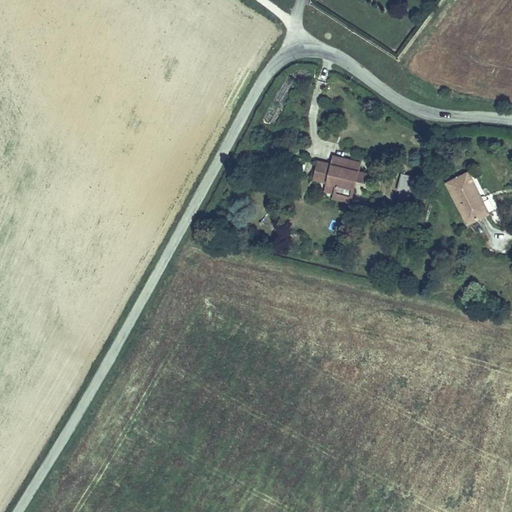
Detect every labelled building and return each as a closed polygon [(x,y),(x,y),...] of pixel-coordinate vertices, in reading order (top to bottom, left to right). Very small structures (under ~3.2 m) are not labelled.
[(331,159),(329,168),(347,172),(349,164),(331,159)] [(314,185),(327,188),(337,191),(336,197),(353,200),(355,187),(363,188),(365,175),(357,173),(359,166),(349,164),(347,172),(329,168),(319,165),(314,185)] [(470,172),(446,185),(467,225),(488,213),(474,188),(478,186),(470,172)] [(402,191),(401,196),(409,198),(413,178),(402,175),(398,190),(402,191)] [(337,191),(327,188),(326,195),(336,197),(337,191)] [(409,198),(401,196),(399,206),(407,208),(409,198)]
